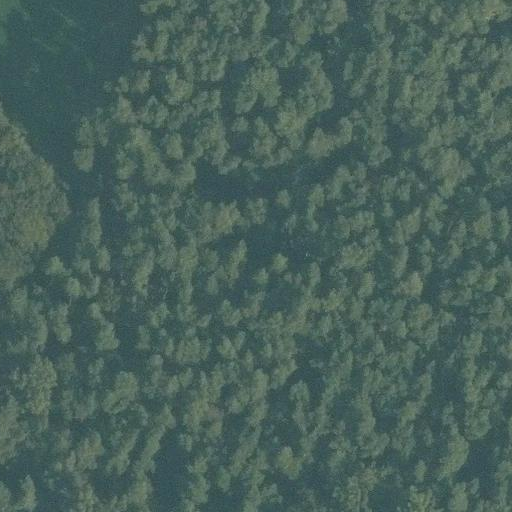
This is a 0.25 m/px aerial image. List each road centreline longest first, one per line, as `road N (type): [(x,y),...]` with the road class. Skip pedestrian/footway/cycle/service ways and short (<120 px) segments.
road 1 (track): [(183,511),(76,257),(72,194),(142,0)]
road 2 (track): [(72,194),(106,200),(332,174),(511,207)]
